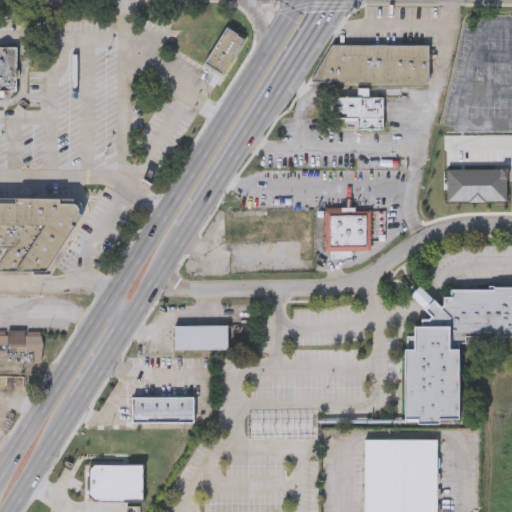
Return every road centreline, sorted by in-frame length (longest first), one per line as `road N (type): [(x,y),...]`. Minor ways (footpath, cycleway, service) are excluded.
road 1 (residential): [(511,225),(443,234),(343,286),(212,290),(155,282)]
road 2 (primary): [(299,0),(142,256)]
road 3 (primary): [(113,301),(0,477)]
road 4 (primary): [(190,226),(278,85)]
road 5 (primary): [(6,511),(78,399)]
